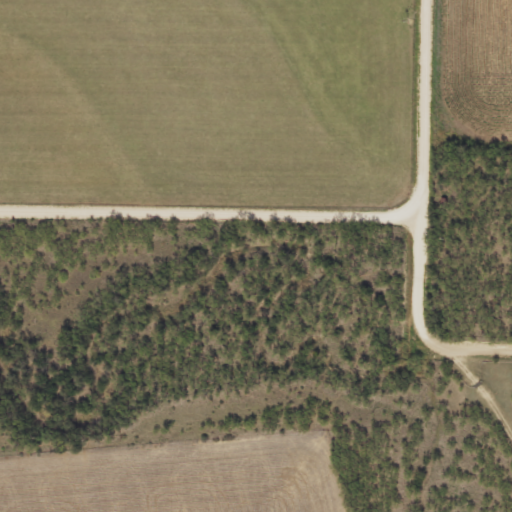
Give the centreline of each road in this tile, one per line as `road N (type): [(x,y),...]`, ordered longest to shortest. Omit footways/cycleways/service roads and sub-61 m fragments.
road 1 (residential): [(511,351),(429,347),(411,335),(414,0)]
road 2 (residential): [(0,208),(408,214)]
